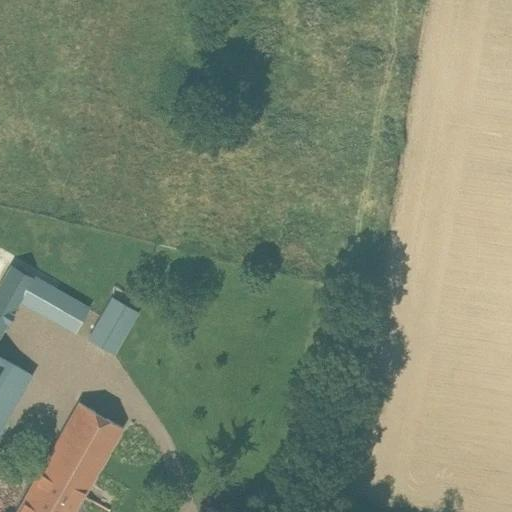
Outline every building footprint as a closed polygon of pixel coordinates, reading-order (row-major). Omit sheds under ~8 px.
[(11,265),(0,284),(0,332),(19,299),(32,277),(11,265)] [(64,296),(32,277),(19,299),(52,317),(64,296)] [(87,309),(64,296),(52,317),(75,331),(87,309)] [(136,312),(112,297),(89,338),(113,353),(136,312)] [(0,393),(16,365),(0,355),(0,393)] [(16,365),(0,393),(0,413),(5,417),(30,373),(16,365)] [(122,427),(78,401),(42,466),(85,491),(122,427)] [(72,511),(85,491),(42,466),(15,511),(72,511)]
